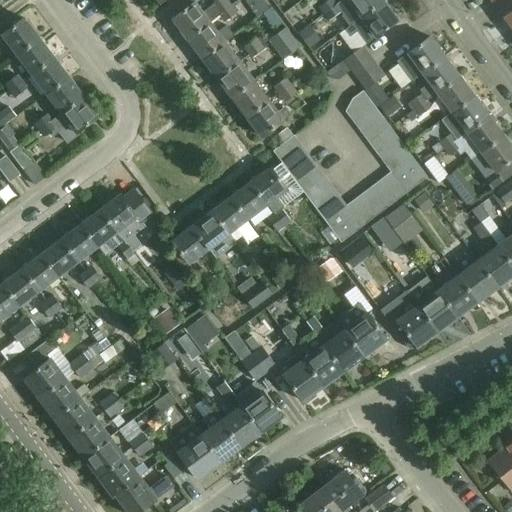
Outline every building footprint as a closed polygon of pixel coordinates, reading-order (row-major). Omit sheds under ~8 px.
[(172,19),(187,39),(210,22),(219,15),(232,5),(228,0),(213,0),(211,2),(212,3),(201,11),(195,2),(192,0),(186,0),(175,9),(179,14),(172,19)] [(263,0),(245,0),(253,11),(265,3),(263,0)] [(324,15),(337,4),(333,0),(330,0),(319,8),(324,15)] [(343,0),(337,4),(343,12),(342,12),(345,16),(343,17),(350,26),(383,1),(382,0),(343,0)] [(383,1),(350,26),(350,27),(345,31),(351,38),(358,33),(366,44),(367,45),(377,38),(388,29),(398,21),(383,1)] [(337,4),(324,15),(329,22),(342,12),(343,12),(337,4)] [(237,12),(232,5),(219,15),(224,22),(237,12)] [(263,14),(269,22),(276,16),(270,8),(263,14)] [(511,10),(503,17),(511,28),(511,10)] [(16,55),(38,38),(23,19),(1,35),(16,55)] [(310,21),(296,31),(307,46),(321,35),(310,21)] [(187,39),(202,58),(224,42),(234,34),(226,24),(217,32),(210,22),(187,39)] [(301,46),(286,27),(269,40),(283,59),(301,46)] [(249,55),(262,45),(257,37),(244,47),(249,55)] [(430,37),(409,53),(405,55),(398,61),(400,64),(412,81),(423,73),(445,57),(430,37)] [(53,58),(38,38),(16,55),(31,75),(53,58)] [(202,58),(217,78),(239,61),(224,42),(202,58)] [(343,61),(350,70),(350,71),(371,56),(363,46),(343,61)] [(430,82),(420,90),(423,93),(424,93),(429,100),(438,93),(460,77),(445,57),(423,73),(430,82)] [(68,78),(53,58),(31,75),(46,94),(68,78)] [(217,78),(232,98),(254,81),(239,61),(217,78)] [(343,61),(327,72),(331,78),(338,79),(350,70),(343,61)] [(357,80),(365,90),(385,75),(378,65),(357,80)] [(10,91),(23,81),(18,74),(4,84),(10,91)] [(279,94),(292,84),(287,77),(274,87),(279,94)] [(474,97),(460,77),(438,93),(453,113),(474,97)] [(83,97),(68,78),(46,94),(61,114),(83,97)] [(28,87),(23,81),(10,91),(15,97),(28,87)] [(232,98),(247,117),(269,101),(254,81),(232,98)] [(296,96),(312,102),(317,88),(301,83),(296,96)] [(292,84),(279,94),(284,100),(297,91),(292,84)] [(346,110),(347,112),(367,96),(363,90),(352,98),(346,110)] [(424,93),(423,93),(411,102),(416,109),(429,100),(424,93)] [(347,112),(354,122),(375,106),(367,96),(347,112)] [(57,128),(52,132),(54,135),(58,132),(67,143),(79,134),(78,132),(98,117),(83,97),(61,114),(52,121),(57,128)] [(452,133),(457,140),(489,117),(474,97),(453,113),(442,120),(452,133)] [(429,100),(416,109),(408,115),(412,122),(434,106),(429,100)] [(247,117),(262,137),(294,113),(287,105),(277,112),(269,101),(247,117)] [(386,101),(380,106),(387,116),(394,111),(386,101)] [(375,106),(354,122),(362,132),(382,116),(376,107),(375,106)] [(39,131),(52,121),(47,114),(34,124),(39,131)] [(362,132),(369,142),(390,126),(382,116),(362,132)] [(462,148),(471,160),(474,158),(482,152),(504,136),(489,117),(457,140),(462,148)] [(52,121),(39,131),(44,138),(52,132),(57,128),(52,121)] [(369,142),(377,152),(397,136),(390,126),(369,142)] [(292,135),(288,130),(285,129),(278,134),(284,142),(292,135)] [(452,133),(433,147),(438,154),(445,149),(457,140),(452,133)] [(273,150),(281,161),(302,145),(294,134),(292,135),(284,142),(273,150)] [(377,152),(384,162),(405,146),(397,136),(377,152)] [(511,161),(511,147),(504,136),(474,158),(481,168),(485,165),(492,175),(485,180),(493,189),(507,179),(500,170),(502,168),(511,161)] [(445,149),(450,156),(457,151),(462,148),(457,140),(445,149)] [(19,145),(9,153),(23,171),(33,164),(19,145)] [(281,161),(282,162),(289,171),(310,155),(302,145),(281,161)] [(384,162),(391,171),(391,170),(407,191),(427,176),(405,146),(384,162)] [(310,155),(289,171),(296,181),(317,165),(310,155)] [(0,171),(8,183),(19,175),(5,156),(0,159),(0,171)] [(271,167),(251,182),(267,204),(268,204),(274,212),(281,206),(282,207),(304,191),(296,181),(289,171),(282,162),(273,169),(271,167)] [(317,165),(296,181),(304,191),(325,175),(317,165)] [(391,171),(381,178),(396,199),(407,191),(391,170),(391,171)] [(325,175),(304,191),(311,201),(332,185),(325,175)] [(381,178),(371,186),(386,207),(396,199),(381,178)] [(511,198),(511,180),(496,192),(505,204),(511,198)] [(231,197),(248,219),(267,204),(251,182),(231,197)] [(332,185),(311,201),(318,211),(339,195),(332,185)] [(361,193),(376,214),(386,207),(371,186),(361,193)] [(473,189),(463,197),(468,203),(473,204),(480,198),(473,189)] [(132,236),(144,227),(141,223),(152,214),(134,190),(133,191),(136,195),(125,202),(123,199),(120,195),(100,210),(117,233),(131,251),(139,245),(132,236)] [(413,200),(423,212),(433,205),(423,192),(413,200)] [(351,201),(362,215),(366,222),(376,214),(361,193),(351,201)] [(318,211),(326,221),(347,205),(346,204),(339,195),(318,211)] [(231,197),(212,212),(228,234),(248,219),(231,197)] [(347,205),(326,221),(336,234),(362,215),(351,201),(346,204),(347,205)] [(482,224),(490,218),(481,205),(472,211),(481,224),(482,223),(482,224)] [(281,206),(274,212),(284,225),(291,220),(282,207),(281,206)] [(411,223),(399,207),(385,217),(397,234),(411,223)] [(98,247),(104,256),(117,247),(117,246),(124,241),(100,210),(81,225),(98,247)] [(212,212),(192,226),(209,248),(216,258),(235,243),(228,234),(212,212)] [(277,230),(284,225),(274,212),(267,216),(277,230)] [(336,234),(341,241),(366,222),(362,215),(336,234)] [(482,223),(481,224),(474,229),(484,243),(492,237),(482,224),(482,223)] [(81,225),(61,240),(78,262),(98,247),(81,225)] [(188,264),(209,248),(192,226),(172,242),(188,264)] [(511,235),(499,245),(498,246),(511,264),(511,235)] [(242,238),(235,243),(245,256),(252,250),(242,238)] [(78,262),(61,240),(41,255),(58,277),(78,262)] [(352,266),(372,251),(364,240),(343,254),(352,266)] [(117,246),(117,247),(126,260),(131,251),(124,241),(117,246)] [(511,264),(498,246),(478,261),(498,287),(511,276),(511,264)] [(41,255),(22,269),(38,292),(58,277),(41,255)] [(309,268),(308,267),(302,258),(286,269),(293,279),(309,268)] [(319,270),(326,280),(339,270),(331,261),(319,270)] [(478,261),(458,275),(478,302),(498,287),(478,261)] [(92,265),(84,271),(94,284),(102,278),(92,265)] [(212,281),(202,267),(195,273),(205,286),(212,281)] [(22,269),(2,284),(19,307),(38,292),(22,269)] [(94,284),(84,271),(78,275),(88,288),(94,284)] [(178,274),(170,281),(175,287),(183,280),(178,274)] [(440,275),(432,281),(438,290),(458,317),(478,302),(458,275),(447,284),(440,275)] [(407,291),(409,293),(418,305),(437,332),(458,317),(438,290),(432,281),(431,280),(421,287),(418,283),(407,291)] [(0,320),(19,307),(2,284),(0,285),(0,320)] [(253,308),(266,298),(256,285),(243,295),(253,308)] [(387,306),(381,311),(391,325),(397,321),(416,347),(437,332),(418,305),(409,293),(395,303),(397,305),(390,310),(387,306)] [(45,300),(55,314),(63,308),(53,294),(45,300)] [(55,314),(45,300),(39,305),(49,318),(55,314)] [(171,313),(158,322),(166,334),(179,324),(171,313)] [(186,327),(201,347),(219,334),(203,313),(186,327)] [(344,331),(364,357),(387,340),(368,313),(344,331)] [(317,334),(324,329),(314,316),(307,321),(317,334)] [(9,330),(18,342),(36,329),(28,317),(9,330)] [(286,337),(295,349),(303,344),(294,331),(286,337)] [(344,331),(324,345),(344,372),(364,357),(344,331)] [(177,340),(183,348),(191,342),(185,334),(177,340)] [(257,343),(252,336),(245,341),(250,348),(257,343)] [(48,339),(28,354),(35,364),(55,349),(48,339)] [(176,360),(164,343),(151,353),(163,370),(176,360)] [(303,344),(295,349),(298,353),(298,352),(324,387),(344,372),(324,345),(311,355),(303,344)] [(250,353),(265,374),(276,365),(262,345),(250,353)] [(298,352),(298,353),(277,368),(303,403),(324,387),(298,352)] [(75,371),(89,360),(83,353),(69,363),(75,371)] [(265,374),(250,353),(241,361),(256,381),(265,374)] [(23,379),(31,390),(34,388),(40,397),(64,379),(49,359),(23,379)] [(89,360),(75,371),(81,378),(94,368),(89,360)] [(38,399),(46,410),(49,408),(55,417),(79,398),(64,379),(40,397),(38,399)] [(226,402),(234,396),(224,382),(216,387),(226,402)] [(282,418),(257,384),(250,390),(249,389),(236,399),(242,407),(261,433),(282,418)] [(105,410),(118,399),(113,392),(99,402),(105,410)] [(153,404),(153,405),(161,415),(177,402),(169,392),(153,404)] [(53,418),(61,429),(63,427),(70,436),(94,418),(79,398),(55,417),(53,418)] [(118,399),(105,410),(110,417),(124,407),(118,399)] [(242,407),(222,421),(241,448),(261,433),(242,407)] [(203,420),(211,430),(202,436),(221,462),(241,448),(222,421),(214,411),(203,420)] [(67,438),(76,449),(78,447),(85,456),(109,438),(94,418),(70,436),(67,438)] [(135,449),(148,439),(143,432),(129,442),(135,449)] [(221,462),(202,436),(178,453),(197,480),(221,462)] [(82,458),(91,469),(93,467),(100,475),(124,457),(109,438),(85,456),(82,458)] [(148,439),(135,449),(140,456),(154,446),(148,439)] [(511,453),(507,447),(487,462),(511,492),(511,453)] [(164,465),(174,478),(183,471),(170,453),(164,457),(168,462),(164,465)] [(97,477),(106,488),(108,486),(114,495),(139,477),(124,457),(100,475),(97,477)] [(321,488),(339,511),(340,511),(363,495),(345,471),(321,488)] [(114,495),(112,497),(122,510),(124,507),(127,511),(138,511),(156,499),(173,486),(165,477),(148,490),(139,477),(114,495)] [(448,492),(463,508),(477,495),(462,479),(448,492)] [(372,511),(373,511),(393,497),(384,485),(364,500),(372,511)] [(339,511),(321,488),(300,505),(305,511),(339,511)]
